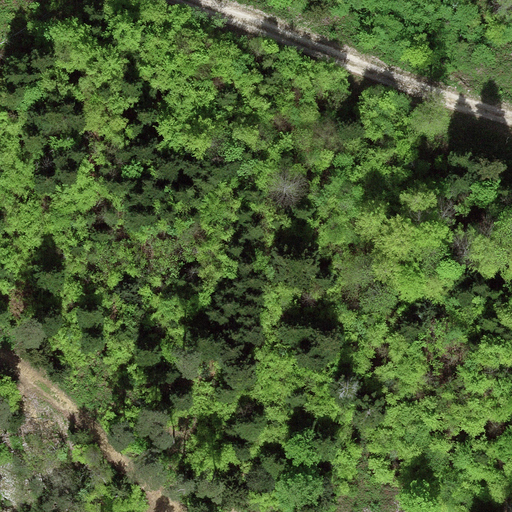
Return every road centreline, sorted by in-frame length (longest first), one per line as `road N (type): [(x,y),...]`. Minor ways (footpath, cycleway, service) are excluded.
road 1 (track): [(511,117),(173,0)]
road 2 (track): [(173,511),(38,380),(0,361)]
